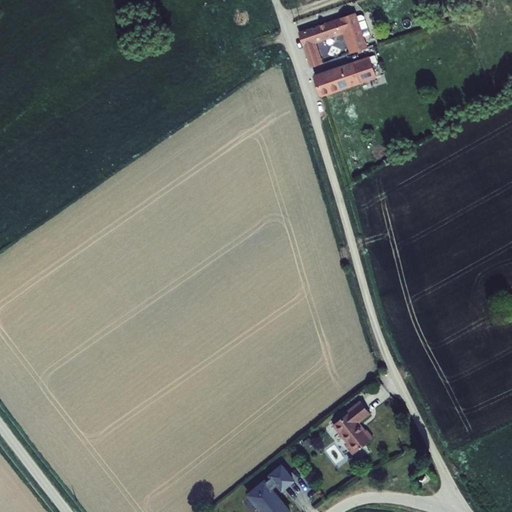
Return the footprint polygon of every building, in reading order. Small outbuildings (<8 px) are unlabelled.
[(350,54),(368,48),(364,37),(356,12),(298,32),(310,68),(324,64),(317,44),(343,34),(350,54)] [(357,16),(364,37),(370,34),(364,16),(361,15),(357,16)] [(320,98),(377,78),(370,56),(313,76),(320,98)] [(511,320),(511,295),(502,295),(501,310),(506,310),(506,320),(511,320)] [(349,413),(332,426),(347,444),(345,446),(353,456),(374,439),(367,430),(366,431),(360,423),(371,415),(360,401),(347,411),(349,413)] [(314,443),(309,438),(303,443),(307,449),(314,443)] [(249,495),(247,497),(258,510),(260,508),(262,511),(292,511),(294,510),(275,486),(278,484),(283,490),(297,478),(284,461),(268,472),(271,476),(268,478),(267,476),(247,492),(249,495)]
